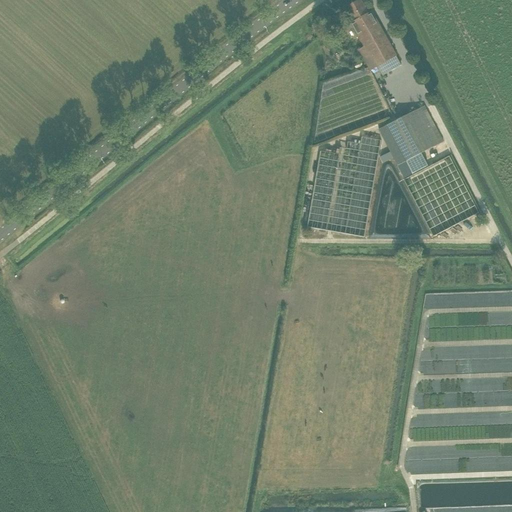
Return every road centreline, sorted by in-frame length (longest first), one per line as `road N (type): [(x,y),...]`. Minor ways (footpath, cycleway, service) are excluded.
road 1 (tertiary): [(0,237),(293,0)]
road 2 (track): [(374,0),(511,265)]
